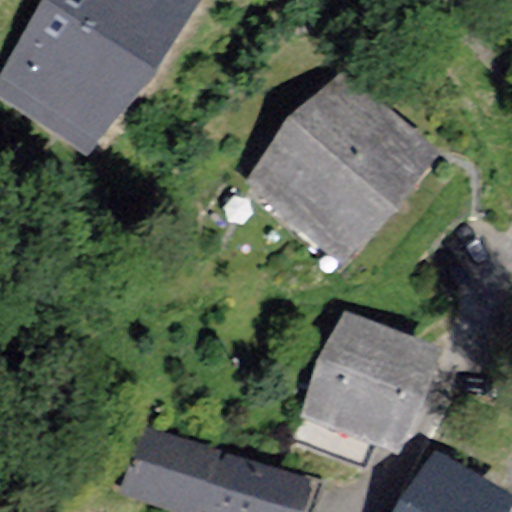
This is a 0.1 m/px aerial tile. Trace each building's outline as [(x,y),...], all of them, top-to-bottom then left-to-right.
[(219,12),(201,0),(60,0),(0,86),(0,110),(100,181),(219,12)] [(449,166),(351,77),(247,192),(345,281),(449,166)] [(292,420),(395,463),(438,361),(336,318),(292,420)] [(307,511),(314,493),(145,433),(120,502),(148,511),(307,511)] [(511,511),(511,504),(439,460),(407,511),(511,511)]
